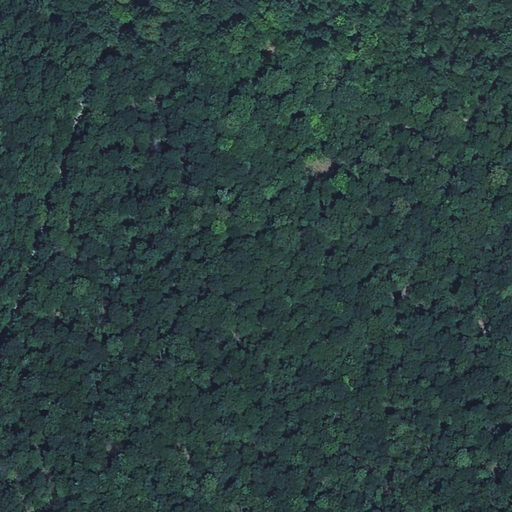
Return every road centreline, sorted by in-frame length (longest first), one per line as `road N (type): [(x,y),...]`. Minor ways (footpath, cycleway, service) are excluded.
road 1 (track): [(0,358),(75,153),(79,103),(145,0)]
road 2 (track): [(437,229),(319,511)]
road 3 (track): [(330,0),(437,229)]
road 4 (track): [(511,20),(437,229)]
road 5 (track): [(437,229),(511,382)]
